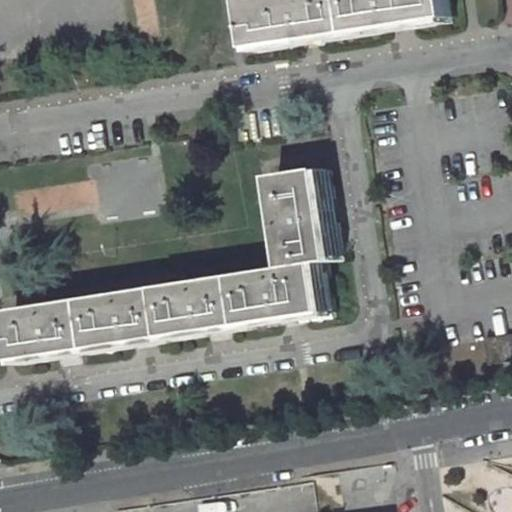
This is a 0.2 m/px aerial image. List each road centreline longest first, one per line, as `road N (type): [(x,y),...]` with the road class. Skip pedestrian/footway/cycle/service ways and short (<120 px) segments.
road 1 (residential): [(342,72),(382,333),(0,395)]
road 2 (unclassified): [(418,427),(0,504)]
road 3 (residential): [(0,123),(342,72)]
road 4 (residential): [(342,72),(511,47)]
